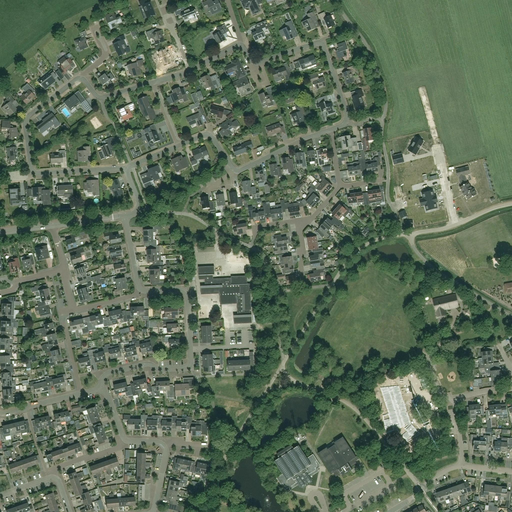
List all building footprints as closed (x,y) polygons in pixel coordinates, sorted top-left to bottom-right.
[(147,18),(155,15),(150,2),(147,3),(146,0),(142,0),(139,1),(141,6),(142,5),(147,18)] [(208,7),(210,11),(211,11),(212,14),(221,10),(219,7),(220,7),(217,0),(213,2),(212,0),(209,0),(203,3),(205,8),(208,7)] [(257,5),(261,3),(259,0),(244,0),(241,2),(244,8),(249,5),(253,15),(260,11),(257,5)] [(189,19),(196,16),(193,8),(187,11),(185,6),(179,8),(184,22),(189,20),(189,19)] [(118,24),(122,22),(120,17),(116,19),(113,12),(105,16),(108,24),(109,23),(112,28),(110,29),(111,29),(119,26),(118,24)] [(312,19),(315,18),(312,12),(307,14),(309,19),(302,22),(304,27),(306,26),(308,31),(315,27),(312,19)] [(328,28),(335,25),(331,15),(326,17),(324,12),(318,14),(321,20),(324,19),(328,28)] [(256,41),(263,38),(264,38),(264,37),(265,37),(263,31),(266,30),(265,27),(269,26),(266,20),(262,22),(263,24),(256,28),(258,31),(252,33),(256,41)] [(291,31),(294,29),(291,21),(285,23),(287,27),(279,31),(282,36),(285,35),(287,40),(294,37),(291,31)] [(226,40),(225,38),(226,37),(227,35),(226,33),(229,32),(225,25),(217,29),(219,33),(213,35),(218,45),(226,40)] [(191,27),(187,27),(187,36),(196,36),(196,27),(191,27)] [(156,45),(164,41),(160,31),(154,33),(153,30),(146,32),(149,39),(153,38),(156,45)] [(126,53),(130,51),(128,47),(125,49),(122,40),(125,39),(123,35),(117,38),(118,42),(113,44),(115,49),(116,49),(118,56),(125,53),(126,53)] [(85,41),(87,40),(85,37),(75,41),(77,47),(79,47),(80,51),(88,47),(85,41)] [(345,50),(347,50),(345,42),(337,45),(339,50),(335,51),(338,59),(347,55),(345,50)] [(160,55),(158,56),(160,62),(162,61),(164,67),(171,64),(169,59),(171,58),(170,55),(169,55),(168,52),(167,53),(165,49),(158,52),(160,55)] [(63,57),(58,62),(60,64),(59,65),(60,68),(58,69),(63,75),(67,72),(66,71),(71,67),(69,65),(72,63),(69,58),(71,56),(69,53),(64,58),(63,57)] [(302,69),(316,64),(313,55),(299,60),(302,69)] [(239,78),(245,75),(238,59),(232,61),(232,64),(224,67),(227,74),(235,70),(239,78)] [(140,68),(140,66),(144,65),(142,60),(137,62),(137,63),(127,66),(131,77),(141,74),(139,68),(140,68)] [(352,73),(356,72),(354,65),(347,68),(348,71),(343,73),(346,84),(354,81),(352,73)] [(290,72),(287,73),(284,67),(277,70),(277,69),(272,71),(276,82),(280,81),(281,80),(281,79),(281,77),(285,75),(287,81),(293,78),(290,72)] [(53,79),(56,77),(52,71),(48,74),(49,74),(38,83),(44,90),(55,81),(53,79)] [(110,81),(114,78),(111,73),(107,76),(105,74),(102,76),(99,72),(96,75),(98,79),(103,86),(105,84),(107,86),(112,83),(110,81)] [(319,88),(326,85),(323,77),(318,79),(316,74),(310,76),(311,82),(313,81),(315,87),(318,86),(319,88)] [(209,76),(201,79),(205,88),(210,86),(211,90),(218,87),(221,86),(218,79),(215,80),(211,81),(210,78),(209,76)] [(251,92),(249,88),(250,87),(247,80),(241,83),(240,80),(231,83),(234,88),(238,87),(241,95),(246,93),(247,94),(246,94),(251,92)] [(26,104),(34,97),(30,92),(33,90),(27,84),(21,89),(25,93),(20,98),(26,104)] [(184,101),(188,100),(183,90),(180,91),(179,88),(172,91),(174,94),(170,95),(173,103),(183,99),(184,101)] [(359,107),(363,106),(365,106),(361,96),(364,95),(361,89),(355,91),(356,95),(352,96),(354,103),(353,104),(355,110),(360,108),(359,107)] [(79,104),(83,109),(89,105),(78,91),(73,95),(63,103),(70,112),(79,104)] [(275,99),(273,92),(272,92),(273,93),(269,94),(270,96),(269,96),(268,95),(265,96),(264,92),(258,95),(261,103),(266,102),(268,107),(273,105),(272,101),(275,99)] [(9,115),(16,110),(11,103),(14,101),(10,95),(5,99),(6,100),(4,102),(3,103),(5,105),(2,108),(5,113),(6,112),(9,115)] [(144,117),(148,115),(151,121),(156,118),(152,109),(151,109),(148,102),(149,102),(147,96),(137,100),(144,117)] [(331,102),(326,104),(324,101),(323,102),(322,99),(317,100),(318,103),(316,104),(317,108),(320,107),(322,112),(326,110),(327,115),(333,113),(331,106),(333,106),(331,102)] [(294,114),(291,115),(294,124),(297,123),(298,125),(305,122),(302,114),(305,113),(303,106),(302,106),(301,102),(295,105),(298,113),(295,114),(294,114)] [(125,120),(133,117),(128,105),(124,107),(124,106),(116,109),(120,117),(123,116),(125,120)] [(228,118),(233,115),(231,112),(223,110),(224,109),(213,106),(211,113),(218,115),(217,117),(221,118),(222,114),(226,115),(228,118)] [(198,127),(203,124),(198,113),(187,118),(190,126),(196,123),(198,127)] [(44,123),(43,122),(36,127),(41,134),(53,124),(55,128),(60,124),(52,114),(44,120),(45,122),(44,123)] [(231,131),(240,125),(236,120),(232,123),(230,119),(220,125),(223,129),(219,132),(223,136),(225,135),(226,137),(232,133),(231,131)] [(9,139),(17,137),(16,128),(12,129),(11,127),(10,127),(10,122),(2,122),(1,130),(8,130),(9,139)] [(280,135),(285,134),(283,126),(280,127),(279,123),(266,128),(269,135),(279,132),(280,135)] [(153,146),(156,145),(154,143),(160,140),(156,130),(151,132),(150,128),(143,130),(148,142),(149,145),(153,146)] [(368,141),(374,140),(372,128),(364,129),(365,139),(362,139),(364,151),(369,150),(368,141)] [(350,151),(356,150),(355,146),(358,146),(356,138),(350,139),(350,136),(341,137),(343,148),(349,147),(350,151)] [(423,142),(416,137),(408,150),(416,155),(423,142)] [(102,151),(98,152),(101,160),(105,158),(109,157),(113,156),(110,149),(109,147),(113,145),(110,138),(106,140),(108,144),(106,145),(100,147),(102,151)] [(249,148),(252,147),(250,141),(244,143),(244,144),(233,148),(236,156),(247,152),(246,149),(249,148)] [(16,157),(17,157),(16,147),(6,149),(8,161),(16,160),(16,157)] [(86,155),(89,155),(89,147),(83,148),(83,151),(77,152),(77,162),(86,161),(86,155)] [(200,158),(208,154),(205,147),(197,150),(192,152),(195,158),(190,160),(192,165),(197,163),(196,160),(200,158)] [(134,149),(131,151),(134,158),(141,155),(140,152),(136,153),(134,149)] [(324,160),(328,159),(327,149),(320,150),(321,158),(318,159),(319,166),(325,165),(324,160)] [(62,158),(65,158),(65,151),(59,151),(59,154),(50,154),(51,163),(62,163),(62,158)] [(315,164),(319,163),(318,155),(315,156),(314,151),(307,152),(309,162),(315,161),(315,164)] [(297,164),(297,166),(302,165),(302,168),(306,167),(306,168),(307,168),(305,157),(302,158),(301,153),(295,154),(297,164)] [(402,154),(392,156),(394,164),(404,162),(402,154)] [(179,170),(189,166),(187,161),(184,163),(181,156),(172,160),(174,166),(177,165),(179,170)] [(374,160),(371,161),(373,173),(378,172),(377,165),(380,164),(379,157),(375,158),(374,159),(374,160)] [(289,173),(294,172),(293,165),(290,166),(289,158),(282,159),(284,170),(288,169),(289,173)] [(362,159),(363,167),(366,166),(367,173),(373,173),(371,161),(366,161),(365,158),(362,159)] [(354,163),(356,175),(361,174),(360,168),(363,168),(363,167),(362,159),(358,160),(359,162),(354,163)] [(356,175),(354,163),(347,164),(347,168),(348,167),(350,176),(356,175)] [(279,177),(282,176),(281,169),(277,169),(277,164),(270,165),(272,176),(278,175),(279,177)] [(148,170),(151,176),(142,179),(146,189),(155,185),(153,181),(163,177),(158,166),(148,170)] [(468,167),(456,170),(458,177),(460,176),(461,178),(459,178),(461,186),(464,185),(467,183),(465,175),(470,174),(468,167)] [(263,171),(256,172),(257,181),(258,184),(264,183),(264,180),(265,180),(264,176),(263,176),(263,171)] [(320,179),(323,181),(321,184),(328,190),(332,186),(324,179),(326,176),(322,173),(320,175),(322,177),(320,179)] [(115,197),(122,194),(118,185),(119,184),(117,179),(107,183),(109,188),(111,188),(115,197)] [(87,181),(87,183),(84,183),(84,191),(88,191),(88,192),(93,192),(93,195),(99,195),(98,188),(95,188),(94,180),(87,181)] [(250,195),(255,194),(254,187),(251,187),(250,181),(243,182),(244,192),(249,191),(250,195)] [(328,190),(321,184),(319,182),(315,187),(312,184),(310,186),(311,187),(314,190),(316,188),(324,195),(328,190)] [(461,186),(460,187),(462,192),(464,196),(466,195),(468,199),(477,195),(473,189),(472,189),(468,182),(467,183),(464,185),(461,186)] [(64,198),(72,197),(71,186),(58,186),(58,195),(64,194),(64,198)] [(43,205),(50,205),(50,190),(44,190),(44,187),(32,188),(32,189),(26,189),(27,196),(32,196),(32,197),(37,197),(37,201),(43,201),(43,205)] [(310,193),(308,196),(310,198),(317,204),(320,200),(318,197),(315,195),(317,193),(314,190),(311,187),(308,191),(310,193)] [(21,204),(20,189),(10,189),(11,201),(17,201),(17,204),(21,204)] [(367,205),(370,204),(370,203),(376,203),(374,190),(368,191),(369,196),(366,196),(367,205)] [(374,190),(376,203),(382,202),(382,203),(385,202),(383,193),(381,194),(380,190),(374,190)] [(433,191),(422,193),(423,199),(425,205),(426,211),(437,208),(436,203),(437,202),(435,196),(434,196),(433,191)] [(236,208),(242,207),(241,199),(237,199),(236,192),(230,193),(231,204),(236,204),(236,208)] [(351,198),(348,199),(348,200),(349,206),(352,205),(352,206),(358,205),(358,203),(356,193),(355,193),(355,192),(351,193),(351,194),(350,194),(351,198)] [(356,193),(358,203),(364,202),(364,205),(367,205),(366,196),(363,196),(362,192),(356,193)] [(224,210),(229,209),(228,202),(225,203),(223,194),(216,196),(218,206),(223,205),(224,210)] [(412,195),(413,198),(411,198),(411,196),(406,198),(407,203),(418,199),(416,194),(412,195)] [(303,199),(301,201),(304,206),(306,205),(308,203),(313,208),(317,204),(310,198),(308,196),(304,200),(303,199)] [(210,211),(214,210),(213,201),(209,202),(208,197),(200,198),(202,209),(209,208),(210,211)] [(275,206),(276,206),(277,218),(283,217),(281,209),(285,208),(284,203),(284,200),(280,201),(281,205),(275,206)] [(304,206),(301,201),(297,201),(297,203),(293,204),(295,216),(301,215),(299,207),(304,206)] [(268,213),(266,205),(266,203),(263,203),(264,210),(261,211),(261,212),(258,212),(260,221),(265,220),(264,214),(268,213)] [(285,210),(289,209),(290,216),(295,216),(293,204),(289,204),(289,203),(284,203),(285,208),(285,210)] [(354,213),(352,211),(345,205),(343,207),(340,204),(336,209),(343,216),(345,217),(349,213),(351,215),(354,213)] [(276,206),(275,206),(270,207),(270,205),(266,205),(268,213),(271,212),(272,219),(277,218),(276,206)] [(260,221),(258,212),(256,213),(255,209),(252,209),(252,207),(248,207),(249,215),(253,215),(254,222),(260,221)] [(343,216),(336,209),(332,213),(335,216),(333,218),(340,225),(342,223),(339,220),(343,216)] [(324,222),(333,231),(335,228),(339,224),(333,219),(331,222),(327,218),(324,222)] [(327,237),(333,231),(324,222),(320,227),(321,228),(319,230),(327,237)] [(247,234),(246,230),(247,230),(246,224),(236,225),(237,228),(233,229),(234,229),(234,235),(235,236),(247,234)] [(144,236),(153,236),(153,232),(156,232),(156,229),(161,229),(161,226),(149,226),(149,230),(144,230),(144,236)] [(322,238),(324,235),(318,229),(316,232),(322,238)] [(86,234),(85,231),(70,236),(71,239),(66,241),(68,249),(76,246),(75,242),(79,240),(78,236),(86,234)] [(111,243),(120,242),(119,235),(112,236),(112,232),(104,234),(105,239),(110,238),(111,243)] [(278,245),(286,244),(287,243),(286,237),(281,238),(281,235),(275,236),(276,241),(277,241),(278,245)] [(153,236),(144,236),(145,243),(149,243),(149,246),(154,246),(157,246),(156,240),(153,240),(153,236)] [(317,243),(308,244),(309,250),(313,249),(313,252),(323,251),(322,248),(318,248),(317,243)] [(286,244),(278,245),(277,245),(277,249),(274,250),(275,255),(288,253),(286,244)] [(35,249),(38,260),(41,259),(49,258),(46,246),(35,249)] [(121,253),(122,253),(121,249),(116,250),(115,246),(106,247),(107,252),(109,251),(111,258),(115,257),(115,258),(122,256),(121,253)] [(148,250),(146,251),(147,255),(147,256),(160,256),(160,252),(159,246),(158,246),(157,246),(154,246),(154,249),(148,250)] [(80,256),(84,254),(83,249),(75,251),(77,255),(71,257),(73,263),(82,261),(80,256)] [(311,262),(323,260),(322,251),(315,253),(316,255),(310,256),(310,257),(309,258),(310,261),(311,262)] [(287,254),(279,256),(280,261),(281,265),(284,264),(292,263),(291,257),(287,257),(287,254)] [(31,266),(35,265),(32,255),(24,257),(25,261),(22,261),(24,269),(31,268),(31,266)] [(160,256),(147,256),(148,257),(146,257),(146,262),(148,262),(148,263),(154,262),(154,265),(160,265),(160,262),(161,262),(161,256),(160,256)] [(8,261),(8,264),(11,273),(17,271),(16,265),(19,264),(18,259),(8,261)] [(325,268),(323,260),(311,262),(312,267),(318,266),(318,269),(325,268)] [(76,276),(85,273),(84,270),(88,268),(86,262),(79,264),(80,268),(74,270),(76,276)] [(292,263),(284,264),(285,268),(281,269),(282,275),(289,273),(289,270),(294,269),(292,263)] [(115,273),(125,271),(124,264),(114,265),(115,273)] [(251,310),(250,294),(250,284),(247,284),(247,276),(231,277),(231,278),(212,279),(212,276),(214,276),(214,266),(198,267),(199,280),(206,279),(207,286),(201,286),(201,294),(220,294),(220,304),(237,304),(237,315),(234,315),(234,324),(252,323),(252,314),(250,314),(250,310),(251,310)] [(157,270),(151,270),(151,276),(160,276),(163,276),(163,267),(157,267),(157,270)] [(313,271),(314,274),(310,275),(311,281),(321,279),(320,276),(324,276),(323,269),(313,271)] [(86,277),(85,273),(76,276),(78,282),(83,280),(84,284),(87,283),(91,281),(95,280),(93,277),(90,278),(90,275),(86,277)] [(113,282),(116,282),(117,285),(126,283),(125,278),(119,279),(118,276),(112,277),(113,282)] [(164,279),(160,279),(160,276),(151,276),(151,283),(157,282),(157,285),(164,285),(164,279)] [(287,285),(296,283),(295,276),(286,278),(287,285)] [(87,283),(84,284),(81,285),(83,288),(77,290),(78,295),(88,292),(91,291),(91,289),(89,289),(89,287),(91,286),(92,284),(91,281),(87,283)] [(113,292),(113,295),(121,293),(121,290),(127,289),(126,283),(117,285),(117,289),(114,290),(115,292),(113,292)] [(35,292),(35,294),(35,298),(49,294),(50,293),(49,289),(48,289),(48,288),(42,290),(41,286),(34,288),(35,292)] [(88,292),(78,295),(80,301),(86,299),(86,302),(92,300),(91,295),(89,295),(88,292)] [(37,301),(38,302),(39,307),(45,305),(44,301),(50,300),(49,294),(35,298),(36,300),(37,301)] [(445,310),(459,307),(456,294),(433,300),(437,317),(446,315),(445,310)] [(8,301),(8,303),(7,303),(6,303),(6,304),(2,304),(2,310),(11,310),(14,310),(14,301),(15,302),(15,298),(8,297),(8,301)] [(40,318),(50,315),(49,308),(42,310),(41,307),(35,309),(36,314),(39,313),(40,318)] [(126,314),(127,319),(135,319),(134,316),(138,316),(137,307),(131,307),(131,311),(125,311),(126,314)] [(137,307),(138,316),(141,316),(141,317),(144,321),(149,321),(148,313),(144,313),(144,307),(137,307)] [(172,315),(177,315),(177,308),(165,309),(166,315),(162,316),(163,320),(172,319),(172,315)] [(127,319),(126,314),(123,315),(121,309),(115,311),(117,320),(120,319),(121,323),(128,321),(127,319)] [(7,315),(7,319),(13,319),(14,313),(11,313),(11,310),(2,310),(1,315),(7,315)] [(108,326),(112,325),(118,324),(117,320),(115,311),(109,312),(110,318),(107,319),(108,326)] [(96,315),(98,325),(103,323),(104,327),(108,326),(107,319),(102,320),(101,314),(96,315)] [(98,325),(96,315),(90,317),(91,323),(87,324),(89,331),(95,329),(95,325),(98,325)] [(1,321),(1,327),(10,328),(13,328),(13,322),(16,322),(16,319),(13,319),(7,319),(7,322),(1,321)] [(83,319),(76,321),(78,329),(82,329),(83,332),(83,334),(89,333),(88,331),(89,331),(87,324),(87,323),(84,324),(83,319)] [(41,331),(41,334),(48,333),(47,330),(54,329),(52,323),(51,323),(51,321),(43,322),(45,328),(40,329),(41,331)] [(78,329),(76,321),(70,322),(72,331),(75,330),(77,336),(80,335),(78,329)] [(168,333),(178,332),(178,324),(170,324),(170,321),(163,321),(163,325),(167,325),(167,328),(163,328),(164,333),(168,333)] [(1,327),(0,332),(1,333),(6,333),(6,336),(12,336),(13,328),(10,328),(1,327)] [(48,333),(41,334),(42,337),(47,336),(48,341),(56,339),(55,334),(48,335),(48,333)] [(14,336),(12,336),(6,336),(6,339),(0,338),(0,339),(0,343),(9,344),(12,344),(12,339),(14,339),(14,336)] [(170,347),(179,347),(179,340),(171,340),(171,337),(164,337),(165,343),(169,342),(170,347)] [(145,344),(147,352),(152,351),(151,344),(153,343),(152,338),(149,338),(149,339),(144,340),(145,344)] [(48,344),(44,345),(41,346),(42,351),(45,351),(51,349),(51,346),(57,345),(56,339),(48,341),(48,344)] [(129,344),(132,356),(137,355),(135,348),(138,347),(136,342),(136,339),(132,340),(132,343),(129,344)] [(136,342),(138,347),(140,347),(142,354),(147,352),(145,344),(140,345),(139,341),(136,342)] [(0,349),(6,350),(6,353),(12,353),(12,347),(9,347),(9,344),(0,343),(0,349)] [(113,346),(116,358),(121,357),(119,350),(122,349),(121,343),(118,344),(118,345),(113,347),(113,346)] [(121,343),(122,349),(125,349),(127,357),(132,356),(129,344),(124,345),(123,343),(121,343)] [(116,358),(113,346),(110,347),(110,344),(105,345),(105,347),(107,353),(109,352),(111,359),(116,358)] [(494,346),(484,347),(484,351),(481,351),(482,358),(493,356),(492,350),(494,350),(494,346)] [(104,352),(99,353),(98,353),(101,362),(106,361),(104,354),(107,353),(105,347),(103,348),(104,352)] [(52,351),(51,349),(45,351),(46,355),(48,355),(49,358),(60,355),(59,350),(52,351)] [(99,353),(98,349),(90,351),(91,357),(94,356),(95,363),(101,362),(98,353),(99,353)] [(89,357),(91,357),(90,351),(87,352),(87,353),(82,354),(84,358),(86,367),(91,366),(89,357)] [(250,359),(245,360),(245,370),(250,369),(251,369),(251,367),(254,367),(253,356),(253,352),(249,352),(250,356),(250,359)] [(9,358),(12,358),(12,353),(6,353),(6,356),(0,356),(0,359),(0,362),(10,361),(9,358)] [(55,362),(61,360),(60,355),(49,358),(49,360),(48,361),(49,366),(55,365),(55,362)] [(494,362),(493,356),(482,358),(479,358),(480,368),(484,368),(484,367),(492,366),(494,366),(494,362)] [(10,361),(0,362),(0,361),(0,365),(1,366),(1,367),(6,366),(7,370),(13,369),(13,364),(14,364),(14,361),(10,361)] [(215,366),(204,366),(204,372),(207,372),(207,373),(211,372),(211,371),(212,371),(212,375),(216,375),(216,371),(215,366)] [(491,374),(491,377),(501,376),(500,369),(492,370),(492,366),(484,367),(484,368),(485,371),(487,371),(487,374),(491,374)] [(13,372),(13,369),(7,370),(7,373),(1,373),(1,374),(0,375),(1,378),(2,378),(2,379),(11,378),(11,375),(15,374),(14,372),(13,372)] [(57,379),(60,388),(65,387),(64,381),(67,380),(65,374),(60,375),(60,378),(57,379)] [(50,384),(48,378),(48,376),(44,377),(45,379),(38,380),(41,392),(48,391),(48,390),(51,390),(50,386),(50,384)] [(14,377),(11,378),(2,379),(1,380),(1,383),(2,384),(3,387),(8,387),(9,387),(15,386),(15,380),(14,380),(14,377)] [(55,379),(54,377),(48,378),(50,384),(50,386),(53,385),(54,389),(60,388),(57,379),(55,379)] [(141,380),(139,380),(142,390),(147,389),(148,393),(152,392),(152,390),(150,383),(147,384),(146,379),(145,379),(145,378),(141,379),(141,380)] [(173,392),(174,398),(174,400),(176,400),(176,396),(189,395),(188,389),(193,389),(193,379),(183,379),(184,385),(176,386),(176,392),(173,392)] [(38,380),(29,383),(30,390),(34,389),(35,394),(41,392),(38,380)] [(135,388),(131,389),(133,395),(133,396),(138,395),(137,391),(142,390),(139,380),(138,381),(138,380),(134,381),(134,382),(133,382),(135,388)] [(162,382),(163,391),(166,391),(167,398),(174,398),(173,392),(173,390),(170,390),(169,381),(162,382)] [(152,390),(152,392),(154,397),(160,397),(160,391),(163,391),(162,382),(156,382),(156,388),(152,390)] [(120,385),(122,393),(125,392),(126,397),(133,395),(131,389),(131,388),(128,389),(126,383),(120,385)] [(122,393),(120,385),(113,386),(115,392),(112,393),(114,399),(120,398),(119,394),(122,393)] [(9,387),(9,389),(3,390),(3,396),(12,395),(12,391),(16,391),(15,386),(9,387)] [(389,387),(381,390),(388,413),(383,415),(386,434),(396,430),(407,442),(421,434),(411,423),(399,386),(389,387)] [(13,397),(12,395),(3,396),(4,401),(10,401),(11,403),(17,403),(17,397),(13,397)] [(504,418),(507,418),(506,408),(501,408),(501,404),(500,404),(500,403),(495,404),(496,405),(495,405),(496,414),(496,417),(499,416),(499,415),(503,414),(504,418)] [(475,405),(476,414),(481,414),(481,415),(484,415),(484,412),(481,412),(480,404),(475,405)] [(82,409),(84,415),(85,415),(96,411),(95,407),(91,408),(90,405),(85,407),(86,408),(82,409)] [(496,414),(495,405),(489,406),(489,410),(488,410),(488,413),(486,413),(487,420),(489,420),(489,416),(493,416),(493,414),(496,414)] [(70,423),(70,425),(73,424),(71,413),(69,413),(68,411),(63,412),(66,422),(65,422),(66,424),(70,423)] [(98,416),(96,411),(85,415),(86,415),(87,420),(98,416)] [(55,421),(53,422),(54,428),(57,428),(57,426),(61,425),(61,423),(58,414),(54,415),(55,421)] [(128,430),(134,430),(135,420),(130,420),(130,416),(123,415),(123,422),(128,423),(128,430)] [(54,428),(53,422),(51,423),(49,416),(44,417),(46,426),(49,426),(49,427),(51,427),(51,429),(54,428)] [(100,421),(98,416),(87,420),(89,424),(87,425),(88,427),(94,425),(94,423),(100,421)] [(181,421),(181,431),(186,431),(186,423),(189,423),(189,416),(186,416),(186,418),(182,418),(181,421)] [(145,419),(140,418),(140,420),(135,420),(134,430),(140,430),(140,428),(144,428),(144,422),(145,419)] [(21,434),(26,433),(27,433),(30,433),(28,427),(26,428),(24,421),(19,422),(21,433),(21,434)] [(207,423),(204,423),(204,421),(196,421),(196,436),(200,436),(201,435),(204,435),(204,429),(207,429),(207,423)] [(21,433),(19,422),(13,424),(16,435),(21,433)] [(16,435),(13,424),(7,425),(10,436),(16,435)] [(10,436),(7,425),(2,427),(4,433),(0,434),(1,440),(5,438),(5,437),(10,436)] [(91,435),(95,433),(94,433),(103,430),(102,425),(95,428),(94,425),(88,427),(91,435)] [(107,439),(105,434),(96,438),(97,441),(94,443),(95,446),(105,443),(104,440),(107,439)] [(473,449),(480,449),(480,441),(477,440),(477,435),(471,434),(470,441),(474,442),(473,449)] [(480,438),(480,441),(480,449),(486,449),(486,442),(490,443),(490,436),(484,435),(484,438),(480,438)] [(318,453),(332,473),(334,473),(336,477),(341,474),(342,476),(353,470),(351,467),(357,463),(354,459),(356,457),(343,437),(333,444),(332,445),(331,444),(331,445),(332,445),(330,446),(330,445),(330,446),(329,447),(329,446),(318,453)] [(496,451),(499,451),(500,450),(501,442),(498,442),(498,440),(495,439),(495,437),(492,437),(492,443),(495,443),(494,450),(495,450),(495,451),(496,451)] [(501,442),(500,450),(501,450),(501,451),(502,452),(505,452),(506,451),(507,451),(507,444),(510,444),(510,438),(501,438),(501,442)] [(70,441),(75,453),(80,451),(78,444),(74,445),(72,440),(70,441)] [(60,445),(64,457),(69,455),(67,448),(63,449),(62,444),(60,445)] [(56,451),(59,459),(64,457),(60,445),(58,445),(59,450),(56,451)] [(294,449),(293,447),(291,445),(277,454),(279,458),(275,461),(283,474),(277,478),(284,489),(286,489),(289,488),(290,490),(298,485),(300,488),(301,487),(302,488),(306,485),(307,486),(309,485),(308,484),(312,481),(312,480),(313,480),(311,477),(319,471),(317,469),(320,467),(320,465),(313,454),(307,458),(299,446),(294,449)] [(53,461),(49,448),(47,449),(48,454),(45,455),(48,463),(53,461)] [(49,448),(53,461),(59,459),(56,451),(53,452),(51,448),(49,448)] [(28,453),(33,465),(38,463),(35,456),(32,457),(30,452),(28,453)] [(27,467),(33,465),(28,453),(26,454),(28,459),(25,460),(27,467)] [(22,469),(27,467),(25,460),(21,461),(20,456),(17,457),(22,469)] [(22,469),(17,457),(15,458),(17,462),(14,464),(16,471),(22,469)] [(111,460),(114,468),(117,466),(119,471),(121,471),(116,458),(111,460)] [(182,459),(178,458),(177,462),(174,462),(172,469),(178,471),(178,468),(180,469),(182,459)] [(11,473),(16,471),(14,464),(10,465),(9,460),(7,461),(11,473)] [(105,462),(110,474),(112,474),(110,469),(114,468),(111,460),(105,462)] [(193,468),(194,466),(195,462),(192,461),(187,460),(185,468),(185,470),(190,471),(190,472),(192,472),(193,468)] [(100,464),(103,472),(106,470),(108,475),(110,474),(105,462),(100,464)] [(200,475),(201,468),(202,463),(198,462),(197,467),(194,466),(193,468),(192,472),(195,473),(195,474),(200,475)] [(201,468),(200,475),(207,477),(208,476),(209,469),(210,465),(207,465),(207,464),(202,463),(201,468)] [(95,466),(99,478),(101,478),(100,473),(103,472),(100,464),(95,466)] [(99,478),(95,466),(89,468),(92,475),(95,474),(97,479),(99,478)] [(67,475),(69,481),(82,476),(81,474),(76,476),(75,472),(67,475)] [(71,486),(79,483),(78,480),(83,478),(82,476),(69,481),(71,486)] [(170,480),(169,485),(178,487),(180,487),(182,488),(183,483),(181,482),(181,481),(181,479),(172,477),(172,478),(171,481),(170,480)] [(71,486),(73,491),(86,487),(85,485),(80,487),(79,483),(71,486)] [(458,486),(462,496),(464,496),(464,494),(467,493),(471,492),(469,485),(465,486),(464,484),(458,486)] [(486,495),(489,495),(491,485),(485,485),(484,491),(481,491),(480,497),(486,498),(486,495)] [(453,487),(456,497),(460,495),(460,497),(462,496),(458,486),(453,487)] [(80,495),(83,494),(82,491),(87,489),(86,487),(73,491),(75,497),(80,495)] [(448,489),(452,500),(454,500),(453,498),(456,497),(453,487),(448,489)] [(502,487),(501,497),(504,497),(504,500),(509,500),(510,494),(507,494),(508,487),(502,487)] [(442,491),(446,500),(449,499),(450,501),(452,500),(448,489),(442,491)] [(439,505),(446,502),(446,500),(442,491),(437,493),(438,497),(436,498),(438,504),(439,505)] [(82,500),(90,498),(88,492),(83,494),(80,495),(81,498),(82,500)] [(41,503),(54,499),(52,493),(44,496),(46,499),(41,501),(41,503)] [(172,504),(175,505),(177,505),(178,502),(179,501),(180,497),(176,497),(177,496),(167,495),(166,499),(170,500),(170,504),(172,504)] [(84,506),(92,503),(90,498),(82,500),(83,502),(84,506)] [(48,507),(56,504),(54,499),(41,503),(42,505),(47,504),(48,507)] [(21,504),(24,511),(26,511),(30,511),(32,511),(33,511),(31,505),(29,506),(27,502),(21,504)] [(92,503),(84,506),(85,509),(83,510),(80,511),(92,511),(94,511),(93,509),(94,509),(92,503)]
